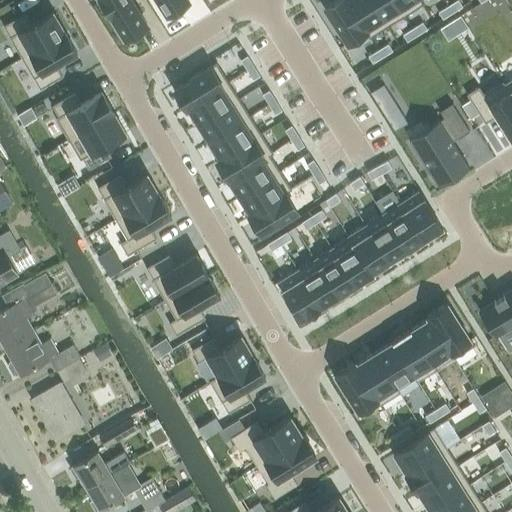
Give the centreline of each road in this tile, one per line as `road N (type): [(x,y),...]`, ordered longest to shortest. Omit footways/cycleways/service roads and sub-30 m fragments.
road 1 (residential): [(295,375),(123,78)]
road 2 (residential): [(295,375),(480,256)]
road 3 (residential): [(381,511),(295,375)]
road 4 (residential): [(123,78),(251,0)]
road 5 (residential): [(480,256),(459,201),(511,159)]
